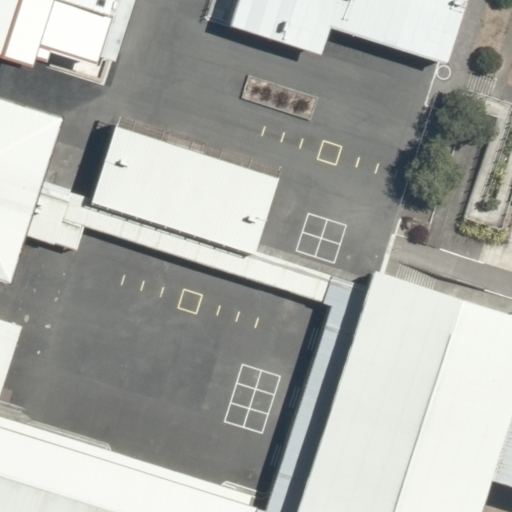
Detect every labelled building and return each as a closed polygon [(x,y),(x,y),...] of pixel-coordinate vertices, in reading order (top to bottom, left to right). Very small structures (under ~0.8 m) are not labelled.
[(0,0),(0,16),(93,45),(107,0),(0,0)] [(221,0),(219,8),(307,36),(314,15),(440,54),(456,0),(221,0)] [(64,103),(0,83),(0,252),(16,257),(64,103)] [(268,168),(102,116),(78,190),(245,242),(268,168)] [(511,307),(329,250),(246,511),(467,511),(485,456),(511,464),(511,307)] [(241,511),(253,475),(0,395),(0,511),(241,511)]
